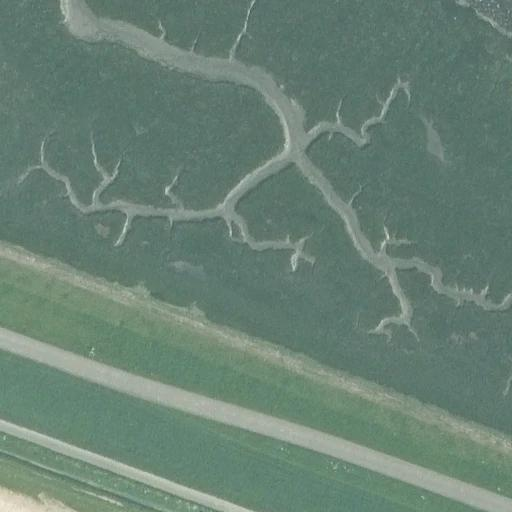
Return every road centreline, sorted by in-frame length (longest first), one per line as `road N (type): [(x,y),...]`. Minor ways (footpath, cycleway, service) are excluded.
road 1 (unclassified): [(488,511),(0,335)]
road 2 (unclassified): [(207,511),(0,435)]
